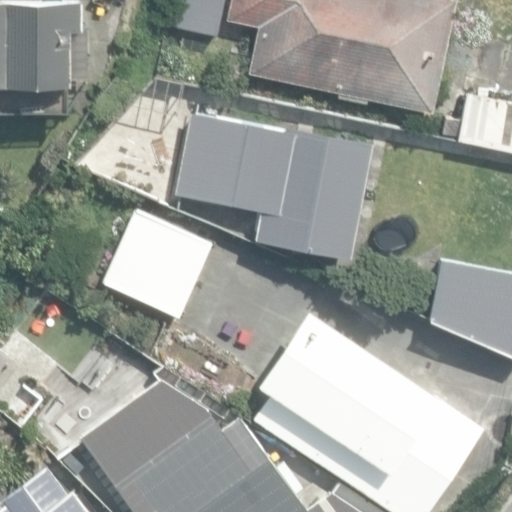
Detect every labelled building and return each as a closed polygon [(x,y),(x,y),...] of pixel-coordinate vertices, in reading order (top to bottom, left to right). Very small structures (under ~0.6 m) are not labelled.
[(86,0),(0,0),(0,102),(62,100),(61,79),(77,79),(75,30),(87,29),(86,0)] [(432,110),(433,110),(437,92),(455,0),(229,0),(225,19),(256,25),(246,72),(338,91),(337,95),(365,101),(366,96),(432,110)] [(458,138),(511,149),(511,101),(467,94),(458,138)] [(255,238),(348,256),(370,140),(364,139),(363,140),(250,121),(249,121),(190,110),(175,194),(260,210),(255,238)] [(102,280),(180,314),(213,239),(212,239),(136,205),(103,279),(102,280)] [(426,315),(511,353),(511,268),(439,254),(426,315)] [(254,418),(398,511),(426,511),(483,425),(438,396),(440,393),(308,307),(260,381),(273,389),(254,418)] [(310,511),(237,413),(215,398),(112,474),(134,504),(147,494),(160,511),(310,511)] [(92,511),(74,487),(68,491),(47,464),(0,498),(0,511),(92,511)] [(308,506),(311,511),(366,511),(345,481),(308,506)]
